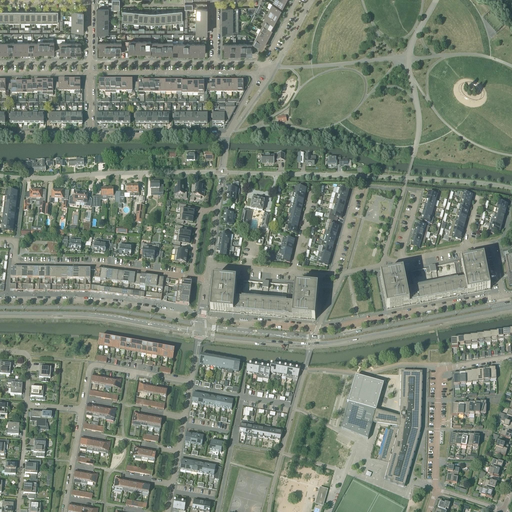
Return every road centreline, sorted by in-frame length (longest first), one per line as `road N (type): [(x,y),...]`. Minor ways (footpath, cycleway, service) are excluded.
road 1 (secondary): [(199,333),(312,344),(504,309)]
road 2 (residential): [(511,188),(222,172)]
road 3 (secondary): [(503,303),(337,335),(239,331)]
road 4 (residential): [(501,295),(342,326),(259,322),(239,331)]
road 5 (residential): [(0,176),(222,172)]
road 6 (residential): [(206,279),(21,264),(15,240)]
road 7 (secondary): [(0,313),(79,314),(199,333)]
road 8 (residential): [(435,489),(439,370),(511,356)]
road 9 (residential): [(176,320),(170,312),(114,304),(0,301)]
road 10 (secondary): [(176,320),(0,308)]
road 11 (residential): [(90,73),(258,72)]
road 12 (residential): [(90,134),(226,135)]
road 13 (residential): [(84,400),(93,365),(191,382)]
road 14 (residential): [(464,249),(402,258),(419,190)]
road 15 (residential): [(356,186),(331,272),(291,272)]
road 16 (residential): [(216,62),(90,62)]
